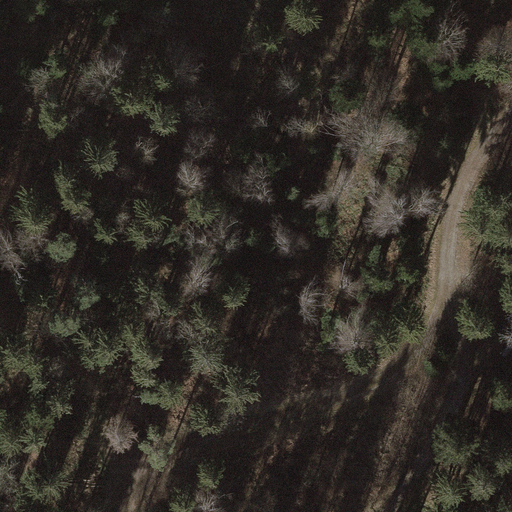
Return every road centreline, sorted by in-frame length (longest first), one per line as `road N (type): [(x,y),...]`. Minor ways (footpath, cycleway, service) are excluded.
road 1 (track): [(446,290),(422,342),(392,372),(330,402),(189,444),(148,478),(128,511)]
road 2 (track): [(383,511),(429,443),(457,374),(448,241),(472,164)]
